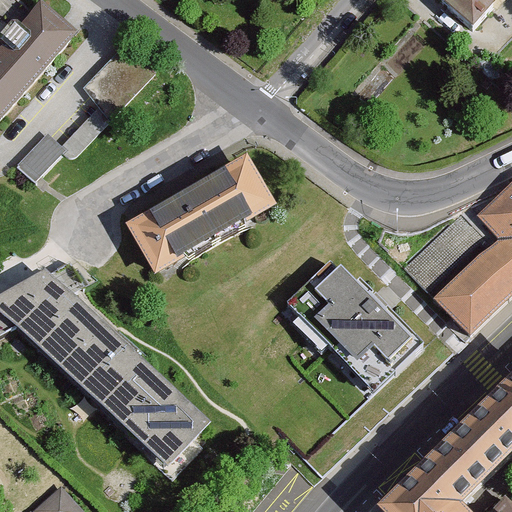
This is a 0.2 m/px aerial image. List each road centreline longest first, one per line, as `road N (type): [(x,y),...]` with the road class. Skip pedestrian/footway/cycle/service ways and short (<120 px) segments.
road 1 (residential): [(256,109),(361,186),(395,197),(430,196),(511,162)]
road 2 (residential): [(511,343),(338,511)]
road 3 (residential): [(79,228),(256,109)]
road 4 (residential): [(107,0),(256,109)]
road 5 (residential): [(256,109),(349,0)]
